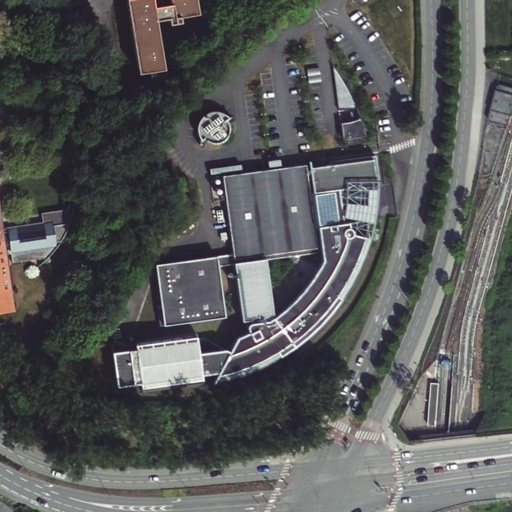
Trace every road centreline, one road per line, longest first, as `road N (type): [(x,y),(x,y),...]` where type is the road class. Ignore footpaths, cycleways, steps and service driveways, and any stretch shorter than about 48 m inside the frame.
road 1 (tertiary): [(432,0),(431,117),(408,268),(318,467)]
road 2 (tertiary): [(351,464),(409,343),(449,218),(463,136),(466,0)]
road 3 (secondary): [(318,467),(112,481),(41,467),(0,445)]
road 4 (secondary): [(0,467),(126,503),(304,491)]
road 5 (secondary): [(511,463),(334,492)]
road 6 (secondary): [(511,446),(351,464)]
